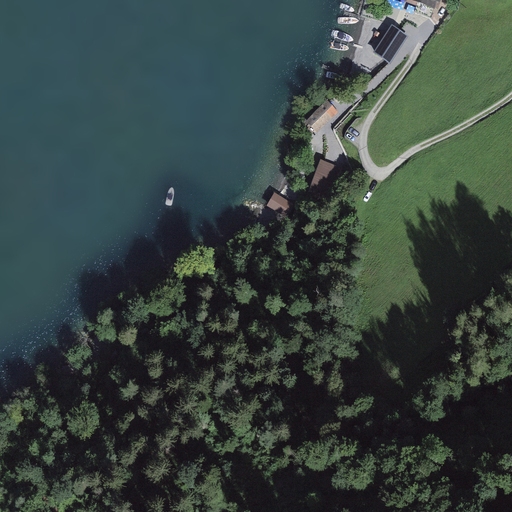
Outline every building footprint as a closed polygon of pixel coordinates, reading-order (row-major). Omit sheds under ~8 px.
[(407,0),(419,5),(416,12),(432,18),(438,3),(440,4),(441,0),(407,0)] [(409,36),(392,25),(373,53),(391,64),(409,36)] [(339,112),(327,100),(306,121),(318,133),(339,112)] [(347,169),(321,160),(307,198),(333,208),(347,169)] [(274,193),(266,205),(287,218),(295,205),(274,193)]
